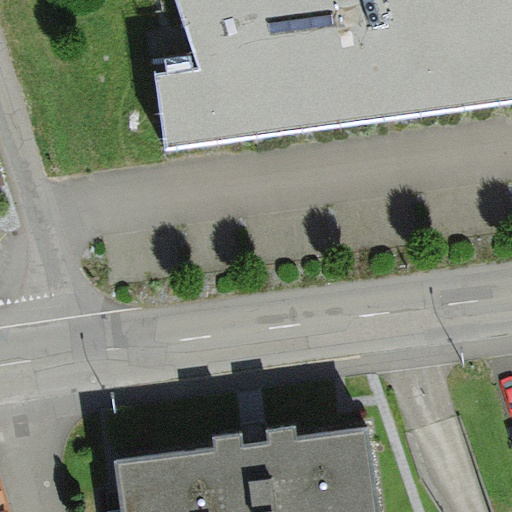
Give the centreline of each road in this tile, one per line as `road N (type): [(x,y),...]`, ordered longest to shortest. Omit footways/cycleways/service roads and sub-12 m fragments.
road 1 (tertiary): [(55,350),(511,295)]
road 2 (residential): [(0,123),(55,350)]
road 3 (residential): [(55,350),(62,511)]
